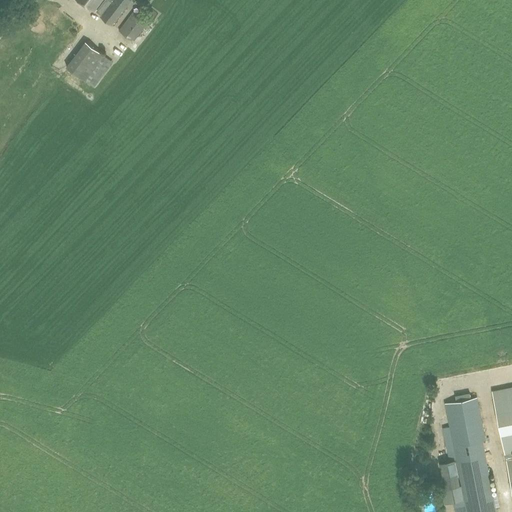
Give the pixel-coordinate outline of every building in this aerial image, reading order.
[(95,0),(78,0),(89,9),(95,0)] [(99,0),(92,9),(97,12),(95,14),(107,24),(126,0),(99,0)] [(46,19),(69,39),(78,29),(55,9),(46,19)] [(128,41),(143,22),(129,11),(114,30),(128,41)] [(99,55),(81,39),(60,64),(78,79),(99,55)] [(29,149),(37,142),(28,134),(21,142),(29,149)] [(511,386),(492,391),(511,487),(511,386)] [(482,439),(485,439),(476,397),(445,403),(462,486),(458,487),(458,491),(459,491),(460,494),(463,494),(464,498),(453,500),(455,511),(495,511),(493,500),(498,499),(496,491),(492,492),(482,439)]
